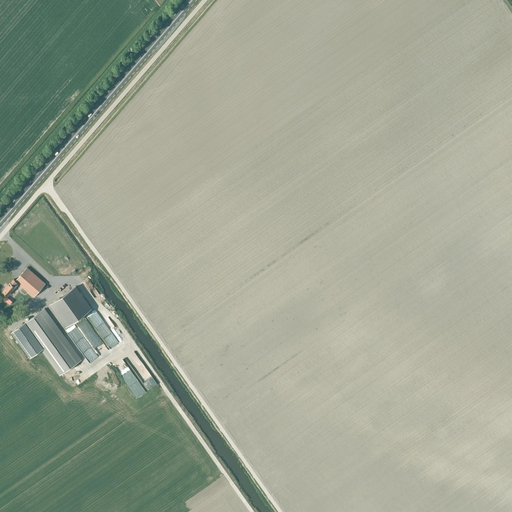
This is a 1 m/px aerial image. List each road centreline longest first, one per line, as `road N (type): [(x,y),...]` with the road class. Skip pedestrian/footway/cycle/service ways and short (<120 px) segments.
road 1 (unclassified): [(2,234),(205,0)]
road 2 (primary): [(0,222),(192,0)]
